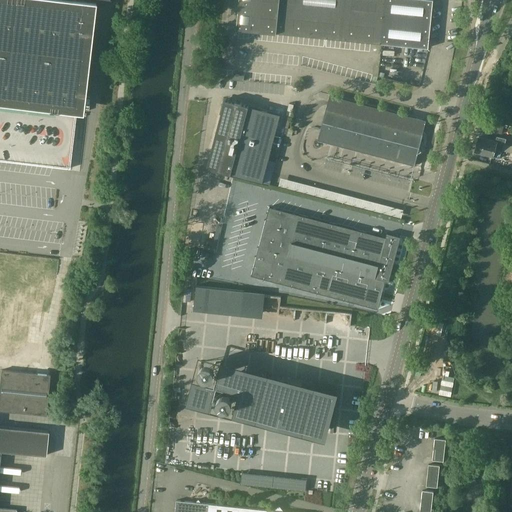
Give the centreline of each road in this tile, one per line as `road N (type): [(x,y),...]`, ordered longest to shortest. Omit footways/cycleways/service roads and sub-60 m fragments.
road 1 (tertiary): [(195,0),(139,511)]
road 2 (tertiary): [(388,397),(488,0)]
road 3 (unknown): [(438,208),(304,168),(299,154),(313,149),(445,181)]
road 4 (unknown): [(326,511),(173,471)]
road 5 (unclassified): [(511,420),(388,397)]
